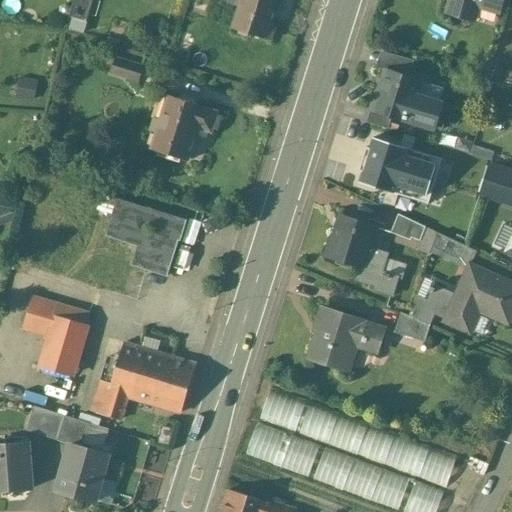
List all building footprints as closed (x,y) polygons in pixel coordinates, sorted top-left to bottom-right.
[(91,0),(72,0),(68,17),(85,22),(91,0)] [(277,0),(233,0),(232,4),(238,6),(231,28),(238,30),(238,33),(246,36),(248,33),(270,40),(276,20),(272,19),(277,0)] [(449,0),(446,12),(468,19),(474,1),(499,8),(501,0),(449,0)] [(142,67),(114,58),(110,73),(137,82),(142,67)] [(418,81),(385,71),(378,94),(375,94),(370,109),(373,110),(406,120),(414,95),(418,81)] [(18,94),(34,96),(37,79),(20,77),(18,94)] [(440,104),(414,95),(406,120),(424,126),(432,129),(438,109),(440,104)] [(204,108),(166,96),(159,120),(153,118),(149,130),(155,132),(150,149),(187,161),(198,128),(210,132),(216,112),(204,109),(204,108)] [(453,114),(438,109),(432,129),(424,126),(424,129),(446,136),(453,114)] [(443,160),(373,139),(359,184),(429,205),(443,160)] [(511,168),(491,162),(480,195),(511,205),(511,168)] [(148,209),(116,198),(104,235),(136,246),(131,265),(166,276),(166,275),(165,274),(176,239),(179,240),(179,239),(178,239),(184,221),(185,221),(185,220),(149,208),(148,209)] [(424,227),(397,214),(389,233),(407,240),(409,237),(419,241),(424,227)] [(374,226),(340,216),(333,238),(331,237),(325,255),(327,256),(359,266),(361,267),(365,252),(374,226)] [(471,237),(442,224),(437,233),(466,247),(471,237)] [(466,247),(437,233),(431,248),(460,261),(466,247)] [(385,258),(365,252),(361,267),(359,266),(355,279),(374,285),(373,289),(391,295),(396,279),(392,277),(392,276),(380,272),(385,258)] [(511,311),(511,284),(469,266),(454,299),(445,320),(445,321),(468,331),(478,310),(507,323),(511,311)] [(428,295),(426,300),(415,295),(408,316),(429,325),(434,315),(445,320),(454,299),(442,293),(444,289),(431,284),(426,294),(428,295)] [(88,314),(33,298),(24,328),(48,335),(39,365),(72,375),(86,327),(84,327),(88,314)] [(359,320),(321,308),(316,326),(319,327),(310,359),(343,369),(351,345),(375,353),(383,328),(358,321),(359,320)] [(408,316),(400,312),(393,333),(424,342),(429,325),(408,316)] [(194,364),(122,343),(108,391),(126,397),(124,402),(128,403),(130,398),(178,413),(194,364)] [(491,429),(511,371),(477,359),(472,374),(458,369),(449,394),(463,399),(457,414),(457,417),(479,425),(491,429)] [(459,455),(271,387),(259,419),(447,487),(459,455)] [(108,391),(98,388),(91,411),(119,420),(124,402),(126,397),(108,391)] [(64,415),(33,406),(25,431),(56,440),(57,437),(64,415)] [(469,455),(479,425),(457,417),(457,414),(448,411),(436,443),(469,455)] [(83,421),(64,415),(57,437),(69,441),(70,440),(76,442),(83,421)] [(437,511),(444,493),(257,425),(245,456),(398,511),(437,511)] [(26,443),(0,444),(0,491),(29,489),(27,472),(28,471),(26,443)] [(107,455),(68,444),(55,491),(94,502),(107,455)] [(96,498),(111,502),(118,481),(102,477),(96,498)] [(263,511),(266,502),(227,490),(220,511),(263,511)] [(293,511),(294,511),(266,502),(263,511),(293,511)]
